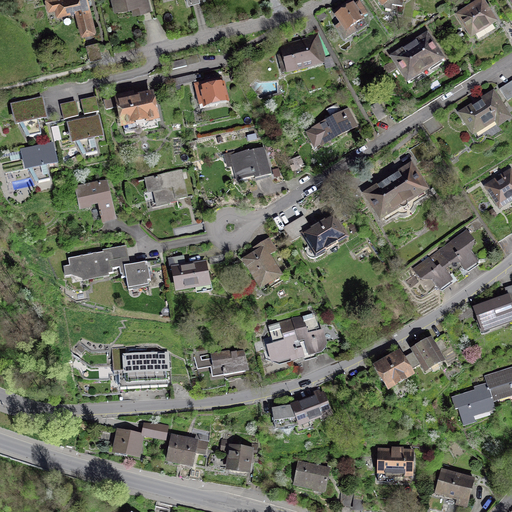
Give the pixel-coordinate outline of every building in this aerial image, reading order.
[(89,0),(45,0),(51,21),(75,15),(81,38),(98,34),(89,0)] [(112,0),(117,19),(152,11),(149,0),(112,0)] [(483,2),(459,16),(473,38),(496,23),(483,2)] [(356,3),(336,16),(347,33),(368,20),(356,3)] [(427,35),(394,56),(410,82),(443,62),(427,35)] [(319,36),(278,45),(284,74),(326,65),(319,36)] [(87,47),(91,62),(101,59),(97,44),(87,47)] [(200,54),(171,62),(173,70),(202,62),(200,54)] [(511,98),(511,82),(500,90),(507,101),(511,98)] [(195,88),(199,109),(230,104),(227,83),(195,88)] [(41,135),(38,119),(45,117),(39,92),(11,99),(17,124),(22,122),(30,137),(41,135)] [(155,92),(114,99),(119,129),(160,122),(155,92)] [(508,117),(492,92),(462,111),(475,132),(494,121),(497,124),(508,117)] [(95,97),(81,101),(84,115),(98,112),(95,97)] [(75,102),(61,105),(64,120),(78,116),(75,102)] [(379,102),(371,108),(379,121),(387,116),(379,102)] [(348,109),(305,130),(316,152),(359,131),(348,109)] [(97,153),(94,137),(101,136),(97,119),(69,125),(73,142),(78,140),(86,155),(97,153)] [(424,142),(412,149),(419,162),(431,154),(424,142)] [(50,180),(46,164),(55,163),(51,146),(23,152),(27,169),(31,168),(39,183),(50,180)] [(267,150),(224,156),(226,170),(235,168),(237,181),(271,176),(267,150)] [(298,156),(289,160),(296,176),(305,172),(298,156)] [(412,161),(362,192),(381,222),(431,191),(412,161)] [(511,171),(510,169),(485,186),(502,210),(511,203),(511,171)] [(183,172),(145,179),(150,207),(188,199),(183,172)] [(107,179),(74,187),(80,210),(100,205),(105,224),(117,221),(107,179)] [(136,208),(126,210),(129,226),(139,223),(136,208)] [(335,216),(302,233),(316,258),(348,241),(335,216)] [(511,233),(504,221),(491,230),(500,241),(511,233)] [(468,229),(439,249),(457,275),(466,269),(479,260),(473,252),(481,247),(468,229)] [(283,278),(269,255),(277,251),(269,237),(255,246),(258,252),(247,258),(244,260),(262,291),(283,278)] [(453,278),(457,275),(439,249),(414,266),(432,292),(453,278)] [(73,281),(122,273),(121,267),(127,266),(125,250),(66,259),(68,265),(61,266),(63,277),(72,276),(73,281)] [(206,260),(171,267),(176,294),(211,287),(206,260)] [(146,263),(127,266),(121,267),(122,273),(125,288),(146,285),(145,281),(149,280),(146,263)] [(511,309),(508,299),(475,310),(482,332),(511,321),(511,309)] [(304,318),(292,321),(304,359),(330,351),(323,330),(309,335),(304,318)] [(272,368),(304,359),(292,321),(269,329),(274,345),(266,348),(272,368)] [(431,341),(412,351),(423,372),(442,362),(431,341)] [(170,349),(111,349),(111,392),(171,392),(170,349)] [(211,351),(194,353),(197,370),(211,368),(212,379),(251,373),(247,350),(211,356),(211,351)] [(398,353),(372,366),(383,386),(408,373),(398,353)] [(486,387),(491,404),(511,397),(511,370),(484,379),(486,387)] [(491,404),(486,387),(451,398),(455,409),(458,408),(464,427),(474,424),(473,417),(493,411),(491,404)] [(322,394),(289,405),(293,416),(296,424),(329,412),(322,394)] [(293,416),(289,405),(274,410),(274,423),(293,416)] [(143,435),(165,440),(168,427),(145,422),(143,435)] [(141,435),(117,431),(113,452),(137,456),(141,435)] [(167,463),(180,466),(185,439),(173,437),(167,463)] [(199,442),(185,439),(180,466),(194,468),(199,442)] [(430,442),(412,442),(410,442),(411,446),(420,446),(420,451),(430,451),(430,442)] [(252,451),(229,447),(225,468),(248,472),(252,451)] [(416,451),(379,451),(379,479),(415,480),(416,451)] [(330,469),(299,463),(294,490),(325,496),(330,469)] [(476,479),(443,471),(436,498),(470,506),(476,479)] [(351,489),(341,488),(340,507),(349,508),(351,489)] [(362,510),(364,493),(354,492),(353,510),(362,510)]
